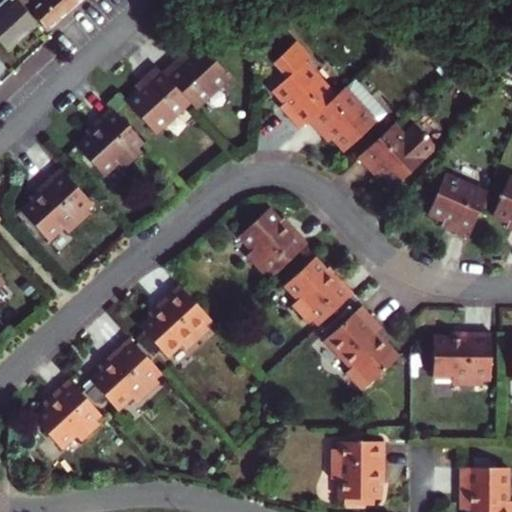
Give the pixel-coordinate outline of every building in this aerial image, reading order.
[(12,0),(8,0),(0,7),(0,44),(7,52),(36,26),(12,0)] [(46,32),(81,0),(41,0),(39,2),(37,0),(15,0),(27,14),(28,12),(46,32)] [(185,55),(164,74),(191,104),(197,110),(230,79),(201,48),(189,59),(185,55)] [(309,123),(336,97),(291,49),(275,64),(288,79),(273,93),(285,105),(280,109),(300,131),(309,123)] [(164,74),(158,68),(136,88),(140,93),(128,104),(157,136),(191,104),(164,74)] [(352,82),(345,89),(336,97),(309,123),(329,146),(334,141),(346,153),(378,124),(385,117),(385,113),(357,82),(352,82)] [(96,132),(88,140),(77,150),(105,179),(118,167),(123,173),(143,154),(140,152),(138,149),(144,143),(113,110),(93,129),(96,132)] [(406,138),(394,125),(358,159),(378,181),(383,177),(395,190),(427,161),(438,151),(417,128),(406,138)] [(96,132),(93,129),(85,137),(88,140),(96,132)] [(140,152),(147,146),(144,143),(138,149),(140,152)] [(30,201),(19,211),(47,242),(61,228),(67,235),(89,215),(86,211),(83,208),(89,202),(59,169),(36,190),(39,193),(30,201)] [(488,192),(446,174),(429,214),(444,221),(442,227),(469,238),(488,192)] [(501,208),(499,205),(494,217),(511,223),(508,229),(511,230),(511,176),(501,208)] [(511,176),(499,205),(501,208),(511,176)] [(39,193),(36,190),(27,198),(30,201),(39,193)] [(92,205),(89,202),(83,208),(86,211),(92,205)] [(293,233),(285,224),(272,209),(241,237),(254,251),(248,256),(265,275),(269,272),(271,269),(276,275),(310,245),(297,230),(293,233)] [(293,233),(297,230),(288,221),(285,224),(293,233)] [(338,282),(331,274),(318,259),(287,287),(299,301),(294,306),(311,325),(314,323),(317,320),(321,325),(355,294),(341,280),(338,282)] [(338,282),(341,280),(334,271),(331,274),(338,282)] [(163,309),(154,317),(143,327),(170,357),(184,344),(190,350),(211,331),(208,328),(206,325),(212,320),(182,286),(160,306),(163,309)] [(163,309),(160,306),(151,314),(154,317),(163,309)] [(384,329),(364,308),(327,341),(353,370),(348,375),(364,393),(401,359),(378,334),(384,329)] [(206,325),(208,328),(214,322),(212,320),(206,325)] [(459,340),(447,340),(432,340),(432,381),(452,381),(452,389),(481,389),(481,384),(481,381),(489,381),(489,336),(459,336),(459,340)] [(114,360),(152,392),(162,383),(160,380),(157,377),(163,372),(132,337),(110,357),(114,360)] [(106,367),(114,360),(110,357),(102,364),(106,367)] [(152,392),(114,360),(106,367),(90,381),(119,412),(135,397),(141,403),(152,392)] [(46,404),(33,416),(61,446),(75,433),(81,439),(99,422),(98,421),(93,416),(99,411),(85,396),(68,378),(52,392),(55,395),(46,404)] [(43,400),(46,404),(55,395),(52,392),(43,400)] [(93,416),(98,421),(104,416),(99,411),(93,416)] [(340,454),(336,454),(332,454),(332,484),(339,484),(339,503),(381,504),(381,490),(381,477),(385,477),(386,446),(340,446),(340,454)] [(467,511),(511,511),(511,504),(509,505),(509,472),(460,472),(460,498),(468,498),(467,511)]
